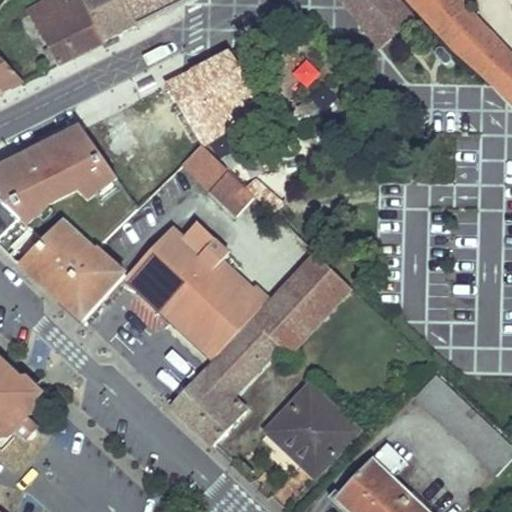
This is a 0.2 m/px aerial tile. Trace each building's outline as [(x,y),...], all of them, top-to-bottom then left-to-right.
[(107,43),(83,0),(78,0),(69,5),(65,0),(48,0),(49,1),(29,13),(60,65),(107,43)] [(83,0),(107,43),(190,0),(83,0)] [(338,0),(339,0),(380,51),(415,24),(395,0),(338,0)] [(510,55),(464,7),(458,0),(407,0),(444,41),(463,58),(487,79),(510,55)] [(267,109),(231,54),(168,87),(202,145),(226,132),(227,134),(267,109)] [(507,97),(511,91),(511,57),(510,55),(487,79),(507,97)] [(23,83),(0,58),(0,87),(5,93),(23,83)] [(41,241),(45,245),(53,237),(68,223),(95,250),(137,211),(80,132),(0,172),(0,199),(3,205),(41,241)] [(185,165),(211,190),(229,171),(205,147),(185,165)] [(239,216),(257,198),(230,173),(213,191),(239,216)] [(41,241),(3,205),(0,199),(0,244),(18,262),(41,241)] [(53,237),(45,245),(18,277),(81,333),(127,286),(95,250),(68,223),(53,237)] [(217,240),(198,225),(184,240),(202,257),(217,240)] [(231,254),(217,240),(202,257),(184,240),(173,230),(127,286),(214,362),(273,300),(260,287),(256,292),(224,262),(231,254)] [(248,383),(283,346),(292,354),(351,291),(314,255),(273,300),(214,362),(202,376),(172,408),(213,447),(247,412),(233,398),(228,394),(227,392),(242,377),(247,381),(248,383)] [(41,401),(0,363),(0,375),(35,408),(41,401)] [(35,408),(0,375),(0,444),(14,431),(27,443),(37,432),(24,419),(35,408)] [(511,463),(511,446),(438,376),(416,399),(498,478),(511,463)] [(234,397),(248,383),(247,381),(242,377),(227,392),(228,394),(233,398),(234,397)] [(358,434),(310,390),(268,433),(316,478),(358,434)] [(419,511),(389,484),(403,470),(383,451),(332,505),(340,511),(419,511)]
